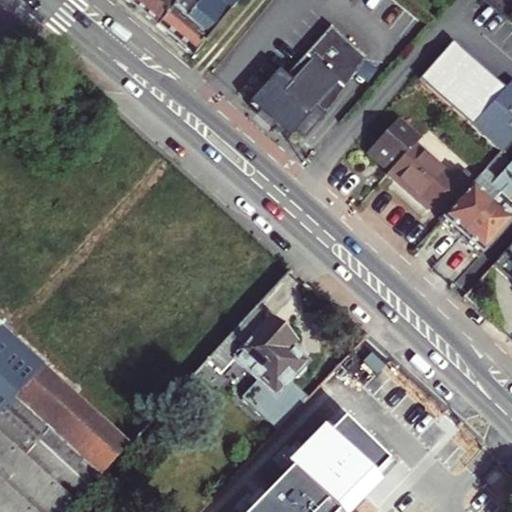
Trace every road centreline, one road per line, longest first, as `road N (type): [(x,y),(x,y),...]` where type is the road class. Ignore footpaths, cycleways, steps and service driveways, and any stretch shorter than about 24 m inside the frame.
road 1 (primary): [(28,0),(271,205),(511,434)]
road 2 (primary): [(511,395),(73,0)]
